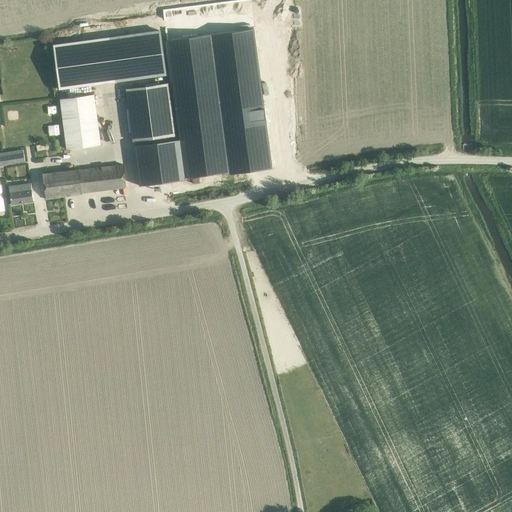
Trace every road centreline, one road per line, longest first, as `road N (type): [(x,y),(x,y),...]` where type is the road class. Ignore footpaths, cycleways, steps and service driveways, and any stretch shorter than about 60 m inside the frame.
road 1 (unclassified): [(301,511),(226,202)]
road 2 (unclassified): [(226,202),(412,159),(511,159)]
road 3 (unclassified): [(0,237),(226,202)]
